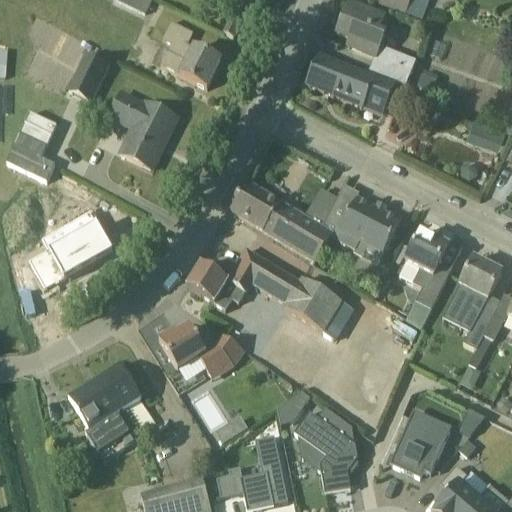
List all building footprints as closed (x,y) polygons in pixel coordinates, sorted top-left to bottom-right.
[(143,0),(108,0),(145,18),(152,4),(143,0)] [(411,0),(360,0),(406,17),(411,0)] [(415,66),(380,52),(386,39),(378,36),(384,20),(350,7),(337,39),(359,48),(357,55),(376,62),(370,77),(405,91),(415,66)] [(240,29),(230,24),(224,37),(233,41),(240,29)] [(221,65),(194,51),(199,40),(170,26),(161,47),(170,51),(161,70),(183,81),(182,82),(207,94),(221,65)] [(109,71),(87,59),(69,94),(91,106),(109,71)] [(318,61),(306,89),(364,113),(366,107),(385,115),(395,93),(318,61)] [(439,79),(424,73),(418,89),(432,95),(439,79)] [(175,122),(147,108),(145,111),(123,99),(111,123),(134,135),(121,160),(151,175),(162,153),(158,151),(163,142),(165,143),(175,122)] [(28,116),(1,165),(40,188),(50,171),(35,162),(53,130),(28,116)] [(507,132),(487,124),(481,142),(501,149),(507,132)] [(247,187),(230,216),(234,218),(315,267),(331,241),(332,239),(331,238),(322,233),(247,187)] [(261,189),(259,194),(266,198),(269,194),(261,189)] [(328,220),(322,233),(331,238),(332,239),(331,241),(356,254),(359,247),(383,259),(391,244),(400,226),(356,203),(353,210),(337,203),(328,220)] [(87,221),(59,238),(65,248),(28,270),(45,297),(91,270),(84,259),(102,248),(87,221)] [(406,267),(399,281),(422,293),(416,305),(431,313),(438,301),(452,273),(440,267),(448,251),(421,237),(406,267)] [(201,270),(187,292),(215,309),(226,315),(233,305),(239,309),(251,289),(287,311),(284,315),(322,338),(335,345),(354,314),(342,306),(303,283),(301,287),(247,254),(228,286),(203,271),(201,270)] [(452,306),(443,324),(469,337),(475,325),(476,326),(478,321),(479,322),(501,278),(473,264),(460,290),(452,306)] [(476,356),(469,369),(470,370),(477,373),(492,345),(494,346),(504,326),(505,326),(507,322),(511,324),(511,303),(504,299),(487,331),(475,355),(476,356)] [(464,348),(463,349),(475,355),(487,331),(476,326),(475,325),(469,337),(464,348)] [(175,335),(159,344),(177,373),(197,364),(208,381),(221,375),(223,378),(235,368),(244,355),(222,340),(215,351),(205,356),(190,331),(177,339),(175,335)] [(70,400),(69,401),(89,436),(86,438),(103,466),(137,445),(135,441),(144,436),(128,411),(141,403),(119,369),(99,382),(101,386),(72,404),(70,400)] [(497,408),(507,416),(511,410),(511,407),(503,400),(497,408)] [(469,415),(460,435),(471,440),(485,423),(469,415)] [(309,417),(294,439),(298,441),(327,462),(321,471),(322,477),(321,477),(321,478),(325,499),(351,495),(349,483),(348,477),(358,463),(356,450),(355,450),(318,424),(309,417)] [(391,466),(390,469),(393,471),(393,470),(400,474),(401,473),(404,474),(415,479),(414,479),(415,479),(414,480),(420,482),(423,475),(428,477),(428,478),(431,479),(432,476),(450,435),(451,435),(452,432),(449,431),(441,428),(437,437),(420,429),(421,428),(413,424),(410,422),(409,425),(409,426),(391,466)] [(223,449),(233,442),(226,431),(216,438),(223,449)] [(222,482),(217,484),(221,503),(243,498),(246,511),(265,511),(274,510),(288,507),(275,442),(255,446),(262,479),(242,483),(240,472),(229,475),(230,480),(222,482)] [(459,455),(467,462),(476,452),(468,445),(459,455)] [(450,498),(438,511),(471,511),(479,504),(461,488),(467,481),(457,472),(441,490),(450,498)] [(203,483),(142,500),(144,511),(210,511),(204,487),(203,483)]
